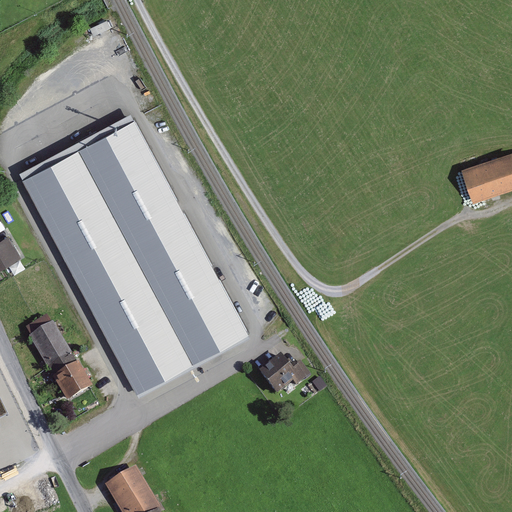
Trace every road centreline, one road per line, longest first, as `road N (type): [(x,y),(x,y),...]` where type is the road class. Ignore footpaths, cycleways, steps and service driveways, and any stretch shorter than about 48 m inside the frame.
road 1 (track): [(511,203),(449,225),(347,289),(318,288),(296,266),(178,78),(141,0)]
road 2 (unclassified): [(85,511),(0,333)]
